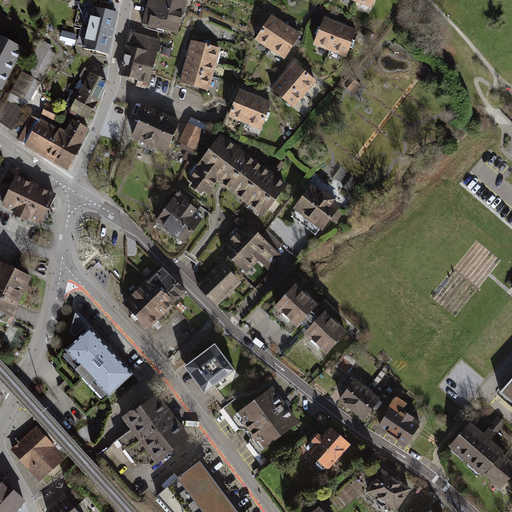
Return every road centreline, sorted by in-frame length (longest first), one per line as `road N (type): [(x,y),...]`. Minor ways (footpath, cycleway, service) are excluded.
road 1 (residential): [(71,190),(130,226),(254,346),(475,511)]
road 2 (residential): [(273,511),(165,368),(62,262)]
road 3 (residential): [(126,0),(112,86),(71,190)]
road 4 (residential): [(62,262),(53,310),(15,397)]
